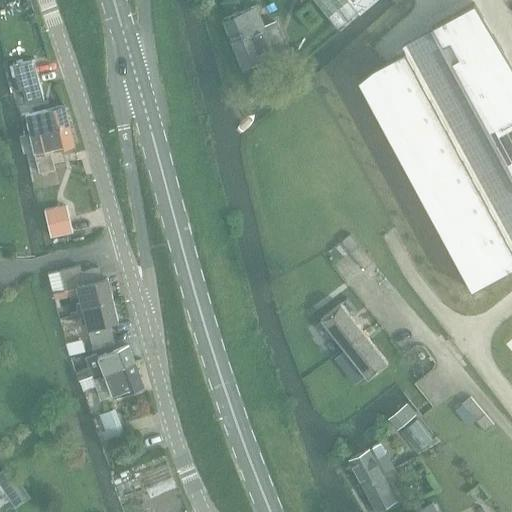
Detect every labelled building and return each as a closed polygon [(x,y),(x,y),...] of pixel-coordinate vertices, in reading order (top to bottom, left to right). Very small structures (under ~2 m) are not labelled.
[(237,0),(224,0),(221,2),(224,9),(239,2),(237,0)] [(314,0),(336,28),(357,12),(347,0),(314,0)] [(347,0),(357,12),(359,14),(375,0),(347,0)] [(511,67),(473,2),(431,25),(442,44),(449,40),(457,56),(450,60),(511,174),(511,67)] [(256,5),(224,17),(232,39),(243,66),(275,53),(286,49),(281,35),(275,22),(264,26),(263,22),(256,5)] [(372,68),(357,80),(470,289),(511,267),(511,250),(404,51),(372,68)] [(32,60),(12,65),(18,89),(22,88),(25,98),(26,104),(43,100),(42,95),(32,60)] [(26,115),(21,116),(25,136),(30,135),(37,133),(69,126),(64,106),(62,107),(45,111),(26,115)] [(37,133),(30,135),(32,145),(34,153),(38,172),(53,169),(49,150),(54,149),(73,145),(69,126),(37,133)] [(66,204),(44,209),(50,238),(73,233),(66,204)] [(350,234),(340,242),(350,254),(362,269),(372,261),(350,234)] [(49,274),(48,274),(53,299),(54,299),(56,299),(78,294),(81,303),(76,304),(78,309),(115,300),(109,278),(99,280),(97,273),(94,274),(83,276),(80,265),(64,269),(49,274)] [(115,300),(78,309),(79,314),(83,313),(87,329),(93,327),(98,348),(114,343),(114,342),(109,323),(120,320),(115,300)] [(341,303),(320,320),(344,349),(365,332),(341,303)] [(365,332),(344,349),(367,378),(388,361),(365,332)] [(76,371),(74,371),(77,380),(79,379),(81,385),(135,364),(128,346),(115,351),(97,358),(96,354),(86,358),(88,364),(89,367),(76,371)] [(135,364),(81,385),(82,391),(84,391),(84,390),(88,389),(96,386),(101,398),(112,393),(113,395),(126,390),(143,383),(135,364)] [(51,397),(51,396),(51,391),(49,385),(46,380),(43,377),(39,374),(35,372),(26,370),(21,370),(17,371),(13,373),(7,377),(4,381),(1,385),(0,389),(0,402),(0,404),(3,409),(6,413),(9,416),(14,419),(19,421),(24,422),(28,422),(33,420),(38,418),(42,415),(45,412),(49,407),(50,402),(51,397)] [(470,397),(461,404),(484,431),(492,424),(470,397)] [(406,402),(387,418),(387,419),(396,430),(416,414),(407,403),(406,402)] [(115,407),(99,413),(110,440),(125,435),(115,407)] [(421,416),(399,433),(415,453),(437,436),(421,416)] [(380,444),(349,459),(363,485),(393,469),(380,444)] [(4,468),(0,471),(0,486),(15,507),(29,497),(14,476),(11,478),(4,468)] [(393,469),(363,485),(376,510),(396,500),(388,485),(399,479),(393,469)] [(433,511),(428,503),(412,511),(433,511)]
